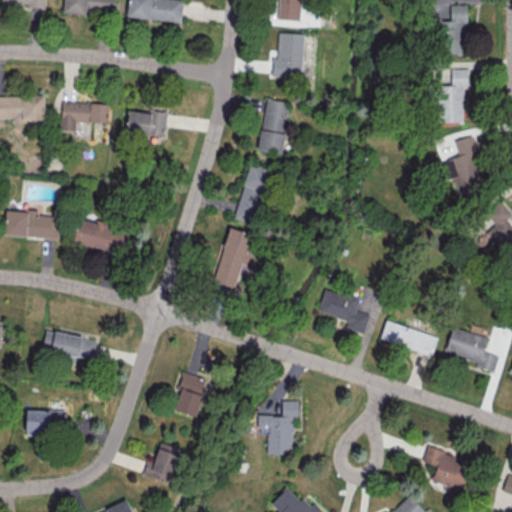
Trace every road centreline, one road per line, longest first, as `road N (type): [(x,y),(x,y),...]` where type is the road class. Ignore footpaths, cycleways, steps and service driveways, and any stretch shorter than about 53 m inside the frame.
road 1 (residential): [(511,425),(143,306),(0,276)]
road 2 (residential): [(158,312),(220,113),(234,0)]
road 3 (residential): [(158,312),(101,464),(70,481),(0,489)]
road 4 (residential): [(226,76),(118,58),(0,52)]
